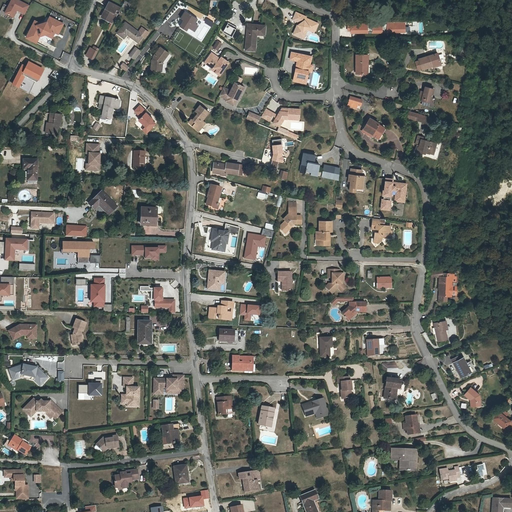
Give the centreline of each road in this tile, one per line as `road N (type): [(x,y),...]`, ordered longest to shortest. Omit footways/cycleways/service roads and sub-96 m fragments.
road 1 (residential): [(75,65),(144,93),(187,147),(188,324),(205,451)]
road 2 (residential): [(511,452),(463,425),(421,344),(415,313),(423,258)]
road 3 (residential): [(423,258),(424,190),(411,173),(351,149),(336,97)]
road 4 (residential): [(42,500),(67,500),(66,465),(205,451)]
road 5 (residential): [(336,97),(334,18),(296,0)]
